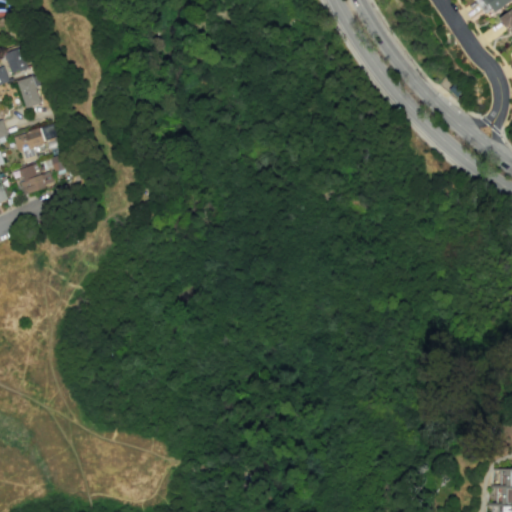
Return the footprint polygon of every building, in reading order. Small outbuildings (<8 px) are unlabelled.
[(511,1),(511,0),(475,0),(482,12),(491,7),(493,11),(511,1)] [(511,37),(511,7),(498,15),(511,38),(511,37)] [(25,69),(19,48),(4,53),(10,73),(25,69)] [(0,83),(8,81),(3,66),(0,66),(0,83)] [(33,76),(17,79),(23,107),(39,104),(33,76)] [(55,138),(52,125),(13,134),(20,163),(35,159),(32,144),(55,138)] [(22,195),(52,184),(44,160),(17,169),(21,181),(18,182),(22,195)] [(511,511),(511,466),(491,466),(490,487),(487,487),(487,505),(485,505),(485,511),(511,511)]
